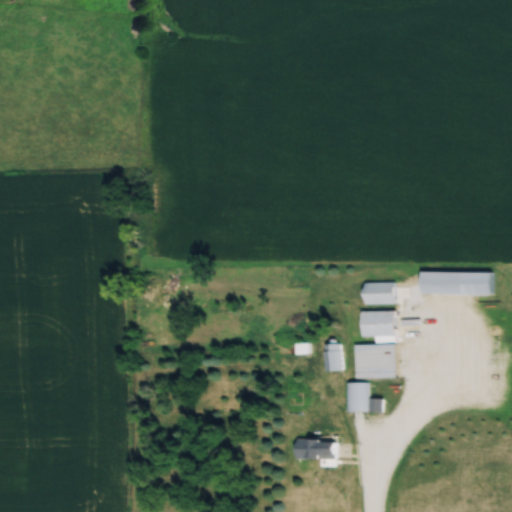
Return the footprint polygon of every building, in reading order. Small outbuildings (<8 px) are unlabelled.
[(423,293),(494,293),(494,269),(423,269),(423,293)] [(366,302),(397,302),(397,280),(366,280),(366,302)] [(396,308),(363,308),(363,334),(396,334),(396,308)] [(399,376),(399,342),(356,342),(356,376),(399,376)] [(346,409),(368,409),(368,381),(346,381),(346,409)] [(337,436),(298,436),(298,457),(337,457),(337,436)]
